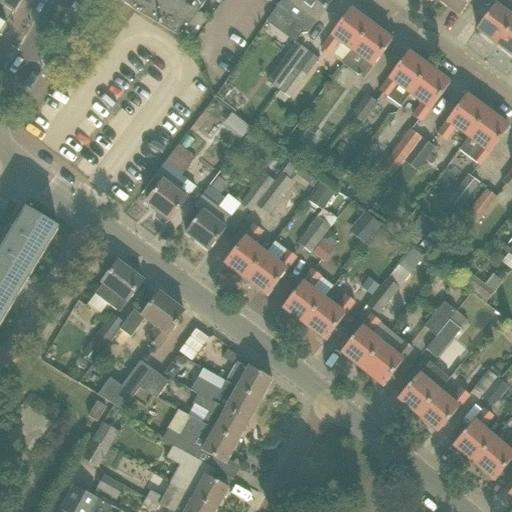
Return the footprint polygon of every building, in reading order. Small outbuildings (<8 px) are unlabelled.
[(22,0),(0,0),(0,4),(14,13),(22,0)] [(206,0),(117,0),(181,38),(189,44),(206,19),(198,13),(206,0)] [(276,8),(277,9),(308,32),(317,20),(318,21),(333,0),(282,0),(279,5),(279,4),(276,8)] [(459,17),(471,0),(439,0),(439,1),(459,17)] [(498,45),(511,26),(511,16),(505,12),(511,2),(511,0),(499,0),(477,30),(498,45)] [(0,20),(7,25),(14,13),(0,4),(0,20)] [(353,51),(371,26),(350,10),(322,48),(342,64),(352,50),(353,51)] [(352,50),(342,64),(355,73),(363,80),(392,41),(371,26),(353,51),(352,50)] [(511,26),(498,45),(511,56),(511,26)] [(279,91),(308,51),(297,42),(267,82),(279,91)] [(319,59),(308,51),(279,91),(290,99),(319,59)] [(429,69),(416,59),(408,53),(379,92),(389,99),(399,85),(410,94),(429,69)] [(450,84),(429,69),(410,94),(423,103),(413,116),(421,123),(450,84)] [(338,131),(351,114),(366,96),(353,85),(325,121),(338,131)] [(377,104),(366,96),(351,114),(363,123),(377,104)] [(488,112),(471,99),(466,96),(438,135),(446,141),(457,128),(468,136),(469,137),(488,112)] [(509,128),(488,112),(469,137),(468,136),(458,150),(471,160),(480,167),(509,128)] [(233,132),(241,139),(250,127),(242,121),(233,132)] [(404,162),(421,139),(409,130),(379,170),(391,180),(404,162)] [(421,139),(404,162),(418,173),(435,150),(421,139)] [(180,145),(157,174),(155,177),(162,183),(147,204),(151,207),(151,208),(157,212),(157,213),(155,218),(164,224),(168,222),(169,221),(170,221),(187,199),(185,197),(187,194),(181,190),(188,180),(182,176),(197,157),(180,145)] [(511,171),(502,184),(511,191),(511,189),(511,171)] [(256,206),(274,182),(263,174),(240,204),(251,213),(256,206)] [(292,183),(280,174),(274,182),(256,206),(267,215),(292,183)] [(459,210),(479,183),(468,176),(448,202),(449,202),(459,210)] [(313,196),(327,205),(335,194),(321,184),(313,196)] [(226,228),(224,226),(230,218),(222,211),(226,207),(221,204),(225,199),(209,187),(195,207),(202,212),(186,233),(190,237),(207,251),(208,250),(209,251),(226,228)] [(464,218),(476,227),(498,199),(486,189),(464,218)] [(5,245),(0,253),(0,279),(21,292),(59,229),(27,210),(15,229),(10,237),(5,246),(5,245)] [(379,230),(363,216),(355,225),(371,239),(379,230)] [(296,245),(310,256),(320,243),(332,228),(317,217),(296,245)] [(255,226),(225,263),(247,280),(266,255),(254,246),(264,233),(255,226)] [(336,243),(335,236),(330,232),(323,241),(332,248),(336,243)] [(332,252),(320,243),(310,256),(308,257),(320,267),(332,252)] [(247,280),(268,296),(298,259),(289,252),(279,265),(266,255),(247,280)] [(144,282),(118,262),(102,283),(104,284),(96,294),(120,313),(128,302),(144,282)] [(314,271),(283,308),(305,324),(324,299),(312,291),(322,278),(314,271)] [(459,283),(486,303),(503,282),(493,275),(485,285),(468,272),(459,283)] [(0,326),(21,292),(0,279),(0,326)] [(387,279),(381,287),(365,307),(378,317),(400,289),(387,279)] [(158,349),(167,337),(168,337),(179,323),(177,322),(184,312),(160,294),(141,317),(156,328),(147,341),(158,349)] [(305,324),(326,341),(356,303),(348,297),(338,310),(324,299),(305,324)] [(447,324),(456,312),(444,302),(424,327),(436,337),(438,335),(447,324)] [(96,365),(110,346),(109,345),(125,325),(112,314),(81,354),(96,365)] [(363,369),(382,345),(370,335),(380,322),(371,314),(342,353),(363,369)] [(458,333),(457,332),(447,324),(438,335),(449,344),(458,333)] [(189,336),(177,353),(189,362),(201,345),(189,336)] [(382,345),(363,369),(384,386),(414,348),(406,341),(395,355),(382,345)] [(226,382),(261,401),(273,380),(249,367),(248,369),(238,363),(241,357),(227,350),(222,358),(235,366),(226,382)] [(124,412),(140,390),(153,371),(152,371),(153,370),(141,361),(123,387),(110,378),(99,396),(124,412)] [(399,399),(419,416),(440,391),(450,379),(430,362),(399,399)] [(153,371),(140,390),(157,399),(169,383),(153,371)] [(482,397),(496,381),(497,379),(488,371),(472,389),(482,397)] [(249,422),(261,401),(226,382),(226,383),(225,382),(220,391),(197,379),(191,391),(198,395),(249,422)] [(496,381),(482,397),(482,398),(493,407),(507,390),(496,381)] [(452,401),(440,391),(419,416),(439,432),(470,395),(462,389),(452,401)] [(238,443),(249,422),(198,395),(193,404),(208,412),(202,423),(238,443)] [(89,416),(98,421),(107,407),(98,401),(89,416)] [(454,446),(474,463),(495,440),(483,429),(493,417),(485,409),(454,446)] [(226,465),(238,443),(202,423),(201,424),(178,411),(162,441),(173,447),(216,470),(221,461),(226,465)] [(119,433),(102,424),(92,441),(109,451),(119,433)] [(474,463),(495,481),(511,461),(511,444),(507,450),(495,440),(474,463)] [(117,456),(109,451),(92,441),(83,458),(98,469),(100,464),(109,470),(117,456)] [(180,489),(217,510),(229,488),(211,479),(216,470),(173,447),(166,458),(179,466),(169,484),(170,484),(171,483),(180,489)] [(104,475),(96,490),(116,501),(124,487),(104,475)] [(60,511),(95,511),(101,502),(73,487),(59,511),(60,511)] [(216,511),(217,510),(180,489),(169,510),(172,511),(216,511)] [(159,506),(163,498),(150,491),(146,499),(159,506)] [(152,511),(154,511),(159,506),(146,499),(142,506),(152,511)]
